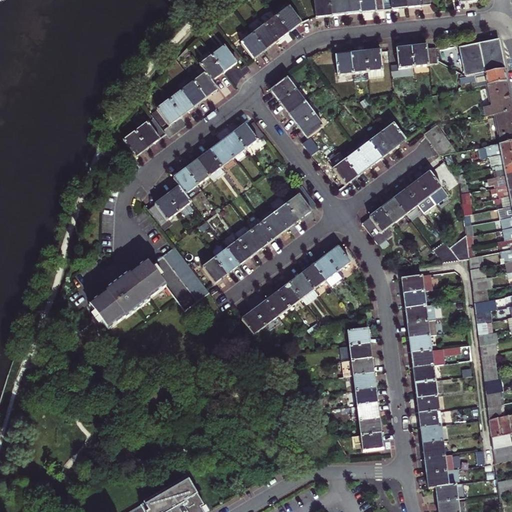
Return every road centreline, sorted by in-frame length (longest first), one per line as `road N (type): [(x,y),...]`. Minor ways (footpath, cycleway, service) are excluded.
road 1 (residential): [(248,93),(322,37),(506,16)]
road 2 (residential): [(248,93),(133,183),(124,199),(124,261),(87,293)]
road 3 (residential): [(407,471),(380,282),(341,214)]
road 4 (residential): [(240,511),(315,472),(407,471)]
road 5 (residential): [(341,214),(248,93)]
road 6 (residential): [(341,214),(223,303)]
